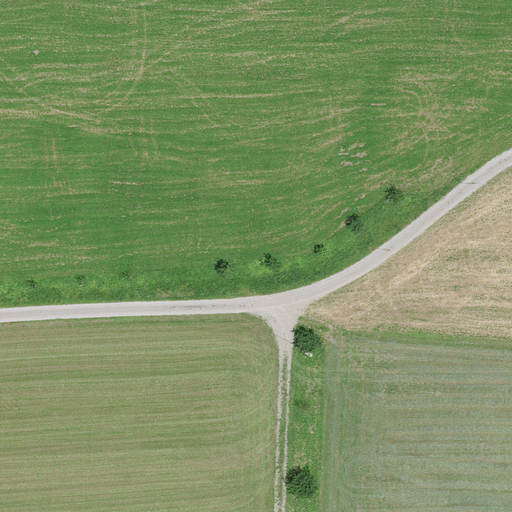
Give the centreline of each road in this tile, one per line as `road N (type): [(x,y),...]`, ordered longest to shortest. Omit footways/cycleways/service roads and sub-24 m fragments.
road 1 (track): [(0,315),(278,303),(375,256),(511,152)]
road 2 (track): [(278,303),(275,511)]
